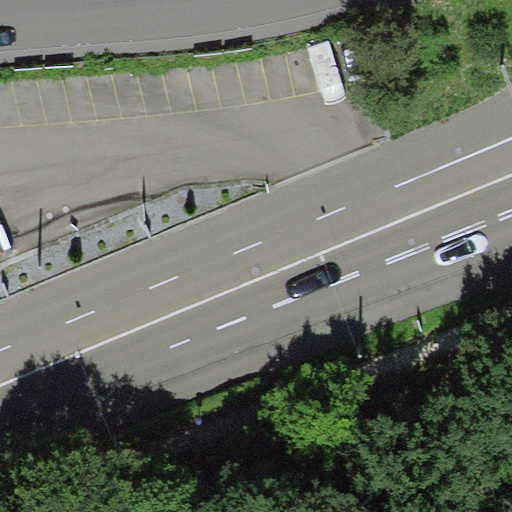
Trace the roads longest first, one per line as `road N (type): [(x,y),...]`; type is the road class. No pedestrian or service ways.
road 1 (secondary): [(397,221),(0,369)]
road 2 (unclassified): [(180,0),(0,15)]
road 3 (secondary): [(511,141),(397,221)]
road 4 (secondary): [(397,221),(511,174)]
